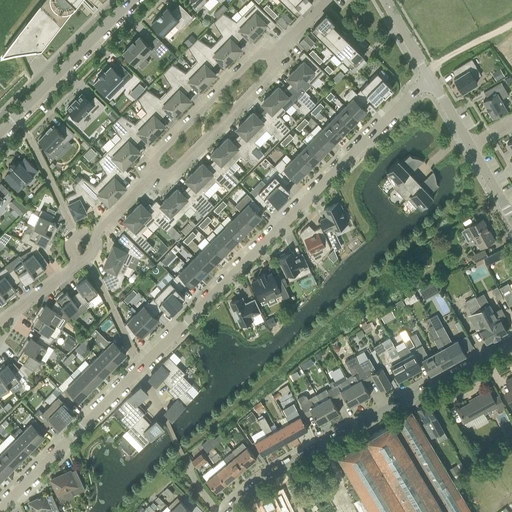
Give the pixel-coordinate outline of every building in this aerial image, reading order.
[(42,0),(12,39),(18,51),(42,48),(78,0),(42,0)] [(192,0),(194,1),(191,4),(197,11),(207,0),(192,0)] [(281,0),(281,1),(289,8),(296,0),(281,0)] [(296,0),(289,8),(297,16),(312,1),(311,0),(296,0)] [(255,3),(242,16),(258,32),(266,24),(270,28),(275,23),(255,3)] [(157,18),(152,24),(164,35),(174,24),(180,29),(192,16),(180,4),(172,12),(168,8),(162,13),(161,12),(157,17),(157,18)] [(214,14),(218,18),(228,8),(224,4),(214,14)] [(269,13),(272,10),(267,5),(267,4),(263,8),(269,13)] [(272,10),(269,13),(274,18),(278,15),(272,10)] [(258,32),(242,16),(236,21),(223,13),(218,18),(238,38),(243,33),(250,41),(258,32)] [(319,38),(333,24),(332,24),(334,22),(334,21),(333,22),(327,15),(311,30),(319,38)] [(284,29),(289,24),(281,16),(276,21),(284,29)] [(238,38),(218,18),(213,22),(222,36),(216,41),(233,58),(241,49),(234,42),(238,38)] [(336,27),(333,24),(319,38),(327,46),(342,30),(337,26),(336,27)] [(347,35),(342,30),(327,46),(335,53),(348,40),(345,37),(347,35)] [(193,43),(196,39),(192,35),(184,42),(189,47),(193,43)] [(129,47),(123,53),(135,65),(152,48),(140,36),(134,42),(133,41),(128,46),(129,47)] [(233,58),(216,41),(211,47),(197,38),(196,39),(193,43),(213,63),(217,59),(225,66),(233,58)] [(311,46),(303,38),(299,43),(307,51),(311,46)] [(169,49),(159,39),(152,45),(156,48),(153,51),(160,58),(169,49)] [(351,42),(348,40),(335,53),(342,61),(357,46),(353,41),(351,42)] [(213,63),(193,43),(189,47),(188,48),(197,61),(191,67),(208,83),(216,75),(209,68),(213,63)] [(362,51),(357,46),(342,61),(353,71),(357,71),(358,70),(354,65),(362,57),(364,55),(360,52),(363,51),(362,51)] [(309,54),(314,59),(318,55),(312,50),(309,54)] [(299,57),(303,61),(295,69),(311,85),(319,77),(319,78),(325,72),(304,52),(299,57)] [(323,60),(318,55),(314,59),(320,64),(323,60)] [(366,62),(362,57),(354,65),(358,70),(366,62)] [(454,79),(462,93),(477,83),(475,79),(481,75),(476,67),(476,66),(472,59),(453,70),(457,77),(454,79)] [(105,72),(104,70),(99,75),(100,77),(94,83),(106,95),(117,84),(121,87),(132,76),(120,64),(115,69),(111,66),(105,72)] [(172,64),(167,69),(188,89),(192,85),(199,92),(208,83),(191,67),(185,72),(172,64)] [(330,74),(333,70),(328,65),(324,69),(330,74)] [(188,89),(167,69),(163,73),(171,87),(166,92),(182,109),(191,100),(183,93),(188,89)] [(305,91),(311,85),(295,69),(289,75),(290,76),(288,78),(293,84),(289,88),(310,109),(315,104),(309,97),(310,96),(305,91)] [(500,69),(492,73),(496,81),(505,76),(500,69)] [(384,96),(385,94),(392,87),(385,80),(388,76),(382,70),(378,73),(377,73),(369,81),(384,96)] [(340,79),(336,75),(332,79),(336,83),(340,79)] [(375,104),(382,97),(384,96),(369,81),(357,93),(366,103),(370,99),(375,104)] [(493,118),(507,110),(501,100),(509,95),(501,82),(484,92),(488,99),(483,101),(487,107),(486,108),(488,112),(489,111),(493,118)] [(141,93),(145,89),(139,84),(135,88),(141,93)] [(305,114),(310,109),(289,88),(285,93),(279,87),(277,89),(276,88),(270,94),(286,110),(292,104),(297,109),(298,108),(305,114)] [(350,102),(345,106),(358,119),(366,111),(362,107),(366,103),(357,93),(352,88),(344,96),(350,102)] [(182,109),(166,92),(160,98),(147,89),(142,94),(162,114),(167,110),(174,117),(182,109)] [(91,100),(91,99),(83,92),(77,97),(77,96),(72,100),(73,101),(67,107),(80,120),(89,111),(95,117),(106,106),(95,96),(91,100)] [(331,92),(326,97),(330,101),(335,96),(331,92)] [(158,119),(162,114),(142,94),(137,99),(146,112),(140,118),(157,134),(165,126),(158,119)] [(280,116),(286,110),(270,94),(264,101),(265,102),(262,104),(268,110),(264,114),(285,135),(290,129),(283,123),(284,121),(280,116)] [(320,103),(316,107),(319,111),(324,107),(320,103)] [(358,119),(345,106),(338,114),(350,127),(358,119)] [(315,116),(319,111),(316,107),(311,112),(315,116)] [(114,112),(109,117),(114,121),(118,117),(114,112)] [(245,120),(260,136),(266,130),(271,134),(273,133),(280,140),(285,135),(264,114),(260,118),(254,113),(252,115),(251,114),(245,120)] [(338,114),(330,122),(343,134),(350,127),(338,114)] [(157,134),(140,118),(135,124),(121,115),(117,120),(137,140),(141,136),(149,143),(157,134)] [(300,122),(304,126),(309,122),(305,118),(300,122)] [(121,138),(115,144),(132,160),(140,151),(133,144),(137,140),(117,120),(112,124),(121,138)] [(239,140),(259,160),(265,155),(258,148),(259,147),(254,142),(260,136),(245,120),(238,126),(239,127),(237,130),(243,135),(239,140)] [(300,131),(304,126),(300,122),(296,127),(300,131)] [(330,122),(322,129),(335,142),(343,134),(330,122)] [(39,140),(47,148),(43,151),(52,160),(57,155),(60,158),(73,145),(68,140),(74,134),(63,124),(58,129),(53,125),(52,127),(51,126),(47,130),(48,131),(39,140)] [(322,129),(315,137),(328,150),(335,142),(322,129)] [(116,133),(102,146),(107,150),(120,138),(116,133)] [(285,138),(289,142),(293,137),(290,133),(285,138)] [(315,137),(307,145),(320,157),(328,150),(315,137)] [(219,146),(235,161),(241,155),(246,160),(247,159),(254,165),(259,160),(239,140),(234,144),(229,138),(226,140),(225,139),(219,146)] [(284,146),(289,142),(285,138),(280,143),(284,146)] [(90,146),(84,140),(81,144),(86,149),(90,146)] [(132,160),(115,144),(102,156),(123,176),(128,172),(124,168),(132,160)] [(320,157),(307,145),(300,152),(312,165),(320,157)] [(229,167),(235,161),(219,146),(213,152),(214,153),(212,155),(218,161),(213,165),(234,186),(239,180),(233,174),(234,172),(229,167)] [(96,153),(91,147),(83,155),(89,161),(96,153)] [(312,165),(300,152),(292,160),(305,173),(312,165)] [(386,171),(389,174),(390,175),(388,176),(394,186),(394,187),(408,173),(408,174),(410,172),(404,166),(413,158),(410,155),(401,163),(398,160),(397,161),(388,171),(387,170),(386,171)] [(118,181),(123,176),(102,156),(98,161),(106,174),(101,180),(117,196),(126,188),(118,181)] [(274,166),(279,172),(289,181),(293,177),(296,181),(305,173),(292,160),(287,164),(282,158),(274,166)] [(18,191),(25,184),(38,170),(28,160),(23,165),(19,161),(16,165),(13,162),(9,166),(12,169),(8,172),(9,173),(4,178),(18,191)] [(194,171),(210,187),(216,181),(221,186),(222,184),(229,191),(234,186),(213,165),(209,169),(203,164),(201,166),(200,165),(194,171)] [(204,193),(210,187),(194,171),(188,177),(189,178),(186,181),(192,186),(188,191),(209,211),(214,206),(207,199),(208,197),(204,193)] [(279,172),(267,184),(281,199),(290,190),(285,185),(289,181),(279,172)] [(421,185),(411,173),(410,172),(408,174),(408,173),(394,187),(394,186),(393,187),(406,200),(408,198),(420,186),(421,185)] [(117,196),(101,180),(95,186),(82,177),(80,178),(77,182),(97,202),(102,198),(109,205),(117,196)] [(92,207),(97,202),(77,182),(73,186),(75,192),(65,197),(75,218),(86,213),(82,204),(86,200),(92,207)] [(418,204),(419,205),(421,208),(422,207),(432,197),(432,198),(433,197),(430,194),(439,185),(436,182),(427,190),(421,185),(420,186),(408,198),(418,204)] [(0,204),(0,205),(0,204),(0,201),(2,199),(2,198),(9,191),(0,183),(0,204)] [(273,207),(281,200),(281,199),(267,184),(254,197),(264,206),(268,202),(273,207)] [(168,197),(184,212),(190,206),(195,211),(197,209),(203,216),(209,211),(188,191),(184,195),(178,189),(176,191),(175,190),(168,197)] [(151,205),(172,226),(177,221),(176,220),(184,212),(168,197),(162,203),(163,204),(162,206),(156,200),(151,205)] [(252,199),(240,211),(253,225),(262,216),(258,212),(262,208),(252,199)] [(223,201),(218,205),(222,209),(227,204),(223,201)] [(341,205),(339,206),(338,203),(323,209),(327,217),(321,220),(328,236),(335,233),(334,229),(348,223),(343,212),(344,211),(341,205)] [(151,205),(147,209),(141,204),(139,206),(138,205),(132,211),(148,227),(154,221),(159,225),(160,224),(167,231),(172,226),(151,205)] [(20,216),(27,209),(23,205),(16,212),(20,216)] [(218,214),(222,209),(218,205),(214,210),(218,214)] [(39,216),(34,226),(54,236),(58,227),(50,224),(54,216),(41,209),(38,216),(39,216)] [(130,226),(126,231),(147,252),(152,246),(145,239),(147,238),(142,233),(148,227),(132,211),(126,217),(127,218),(125,221),(130,226)] [(253,225),(240,211),(232,219),(246,232),(253,225)] [(208,216),(203,220),(207,224),(212,220),(208,216)] [(246,232),(232,219),(225,227),(238,240),(246,232)] [(494,240),(482,219),(468,227),(480,248),(494,240)] [(202,229),(207,224),(203,220),(199,225),(202,229)] [(54,236),(34,226),(30,234),(25,231),(21,240),(32,245),(32,246),(38,249),(42,241),(50,244),(54,236)] [(238,240),(225,227),(217,235),(230,248),(238,240)] [(317,262),(331,248),(321,227),(311,232),(306,227),(299,234),(309,255),(317,262)] [(192,231),(188,236),(192,240),(196,235),(192,231)] [(118,238),(124,244),(126,246),(122,249),(115,246),(113,249),(112,248),(108,256),(128,265),(133,255),(140,259),(144,254),(124,233),(118,238)] [(230,248),(217,235),(210,242),(223,255),(230,248)] [(187,244),(192,240),(188,236),(183,240),(187,244)] [(331,242),(334,249),(341,246),(338,238),(331,242)] [(223,255),(210,242),(202,250),(215,263),(223,255)] [(171,249),(172,250),(175,253),(180,248),(176,244),(171,249)] [(38,250),(38,249),(32,246),(30,250),(20,256),(37,278),(44,273),(39,266),(41,264),(39,261),(44,257),(38,250)] [(504,248),(488,256),(484,258),(486,262),(487,265),(508,255),(504,248)] [(338,257),(334,249),(327,256),(333,262),(338,257)] [(475,262),(484,258),(488,256),(485,249),(471,256),(474,263),(475,262)] [(176,255),(175,253),(172,250),(161,261),(166,266),(176,255)] [(215,263),(202,250),(195,258),(208,271),(215,263)] [(280,256),(280,257),(278,258),(287,276),(296,272),(299,277),(307,273),(310,271),(311,271),(302,254),(295,257),(292,251),(285,255),(285,253),(280,256)] [(9,272),(17,283),(24,277),(29,284),(37,278),(20,256),(6,267),(9,272)] [(111,271),(108,275),(102,278),(108,289),(113,286),(115,289),(119,287),(124,275),(123,275),(128,265),(108,256),(104,264),(106,264),(104,267),(111,271)] [(208,271),(195,258),(187,265),(200,278),(208,271)] [(484,258),(475,262),(477,266),(486,262),(484,258)] [(155,265),(151,261),(147,265),(151,269),(155,265)] [(174,277),(184,287),(188,283),(192,287),(200,278),(187,265),(179,274),(178,273),(174,277)] [(0,289),(8,300),(16,295),(10,288),(17,283),(9,272),(6,267),(0,271),(0,289)] [(417,272),(410,276),(416,286),(417,287),(422,284),(421,283),(423,282),(417,272)] [(278,286),(272,273),(265,276),(263,274),(258,276),(259,279),(252,282),(260,301),(280,292),(283,299),(289,296),(283,284),(278,286)] [(101,298),(98,293),(84,275),(77,281),(82,289),(75,294),(83,304),(89,299),(92,304),(101,298)] [(176,304),(177,304),(185,296),(179,291),(184,287),(174,277),(162,290),(176,304)] [(434,284),(420,292),(424,299),(438,291),(434,284)] [(497,285),(492,288),(497,300),(503,297),(497,285)] [(0,304),(1,306),(8,300),(0,289),(0,304)] [(176,304),(162,290),(149,302),(159,312),(163,308),(168,313),(176,304)] [(503,295),(509,306),(511,303),(511,292),(511,291),(503,295)] [(83,304),(75,294),(68,299),(63,292),(55,297),(57,300),(65,310),(68,315),(83,304)] [(132,298),(128,295),(123,299),(127,303),(132,298)] [(476,331),(479,329),(486,343),(497,337),(479,304),(475,296),(465,301),(472,314),(468,316),(476,331)] [(42,306),(37,313),(55,325),(65,310),(57,300),(50,311),(42,306)] [(238,300),(230,304),(233,310),(232,311),(235,318),(236,317),(240,325),(252,320),(251,316),(260,312),(254,300),(245,304),(244,301),(240,303),(238,300)] [(501,308),(493,312),(486,300),(479,304),(497,337),(507,332),(500,318),(505,315),(501,308)] [(150,328),(152,327),(159,320),(155,316),(159,312),(149,302),(148,301),(136,314),(150,328)] [(50,343),(54,338),(49,335),(56,326),(55,325),(37,313),(32,321),(40,326),(38,329),(43,332),(39,337),(50,343)] [(136,314),(125,325),(124,325),(132,339),(138,333),(142,337),(150,328),(136,314)] [(429,318),(433,325),(439,336),(440,336),(446,346),(454,361),(466,354),(458,340),(452,343),(436,314),(429,318)] [(276,323),(273,317),(266,320),(270,327),(272,326),(276,324),(276,323)] [(464,329),(459,321),(455,323),(459,331),(464,329)] [(369,323),(363,326),(366,333),(373,329),(369,323)] [(428,356),(422,345),(416,334),(410,337),(409,337),(414,346),(430,374),(454,361),(446,346),(440,336),(439,336),(433,325),(427,328),(439,350),(428,356)] [(95,329),(90,334),(94,338),(99,333),(95,329)] [(365,335),(362,329),(356,332),(360,338),(365,335)] [(421,368),(410,348),(414,346),(409,337),(410,337),(405,329),(400,332),(408,348),(399,353),(410,374),(421,368)] [(40,358),(49,346),(50,343),(39,337),(35,344),(27,339),(22,347),(40,358)] [(70,337),(63,346),(70,350),(76,341),(70,337)] [(83,342),(86,346),(91,341),(87,337),(83,342)] [(113,341),(105,349),(118,362),(126,354),(124,352),(126,350),(122,346),(120,348),(113,341)] [(388,360),(391,365),(399,380),(410,374),(399,353),(392,357),(382,341),(374,346),(383,363),(388,360)] [(78,353),(86,346),(83,342),(75,350),(78,353)] [(28,378),(40,358),(22,347),(17,355),(25,359),(19,368),(28,378)] [(118,362),(105,349),(98,357),(111,369),(118,362)] [(320,352),(315,354),(317,360),(323,357),(320,352)] [(68,357),(71,361),(76,356),(72,353),(68,357)] [(360,401),(370,395),(364,385),(369,382),(359,363),(355,356),(345,362),(352,375),(347,378),(360,401)] [(67,365),(71,361),(68,357),(63,362),(67,365)] [(111,369),(98,357),(90,364),(103,377),(111,369)] [(156,384),(161,379),(170,388),(183,375),(183,376),(185,373),(176,364),(169,357),(151,374),(156,384)] [(374,379),(380,390),(391,384),(382,368),(376,371),(369,357),(359,363),(369,382),(374,379)] [(4,364),(0,367),(0,374),(10,387),(19,380),(21,383),(28,378),(19,368),(14,362),(8,366),(12,370),(9,372),(4,364)] [(103,377),(90,364),(82,372),(95,385),(103,377)] [(95,385),(82,372),(75,380),(88,392),(95,385)] [(0,394),(10,387),(0,374),(0,394)] [(167,408),(172,418),(193,397),(186,391),(192,385),(183,376),(183,375),(170,388),(167,390),(176,399),(167,408)] [(343,396),(349,407),(360,401),(347,378),(345,375),(334,381),(332,381),(329,383),(332,388),(338,399),(343,396)] [(88,392),(75,380),(63,392),(72,401),(76,397),(80,400),(88,392)] [(119,406),(120,406),(126,413),(120,419),(129,428),(130,428),(142,415),(143,416),(145,413),(136,404),(145,395),(140,385),(119,406)] [(278,390),(279,392),(281,395),(290,390),(287,385),(278,390)] [(329,418),(339,413),(333,402),(338,399),(332,388),(317,396),(320,402),(329,418)] [(493,399),(488,390),(475,397),(476,399),(458,409),(465,422),(483,412),(485,414),(497,407),(500,412),(506,408),(499,396),(493,399)] [(72,401),(63,392),(50,404),(65,419),(73,411),(68,405),(72,401)] [(279,392),(273,395),(275,400),(282,396),(281,395),(279,392)] [(298,398),(308,416),(313,413),(318,424),(329,418),(320,402),(317,396),(311,400),(311,399),(309,400),(306,396),(303,395),(298,398)] [(261,401),(253,406),(257,411),(264,406),(261,401)] [(7,411),(12,407),(8,403),(4,407),(7,411)] [(436,436),(444,431),(428,403),(417,408),(425,423),(428,421),(436,436)] [(38,417),(47,426),(51,422),(57,427),(65,419),(50,404),(38,417)] [(296,436),(307,429),(296,410),(285,416),(289,423),(296,436)] [(471,511),(451,478),(447,470),(412,411),(338,455),(371,511),(471,511)] [(246,418),(250,424),(256,421),(252,414),(246,418)] [(161,429),(161,428),(156,419),(151,424),(143,416),(142,415),(130,428),(129,428),(127,430),(143,447),(161,429)] [(277,429),(273,432),(264,416),(258,420),(263,429),(263,430),(274,449),(285,442),(277,429)] [(41,433),(45,429),(36,419),(24,431),(36,444),(44,436),(41,433)] [(289,423),(277,429),(285,442),(296,436),(289,423)] [(36,444),(24,431),(20,428),(12,435),(16,439),(29,452),(36,444)] [(263,430),(252,436),(262,455),(274,449),(263,430)] [(232,439),(227,433),(223,437),(228,443),(232,439)] [(209,442),(213,447),(218,443),(214,438),(209,442)] [(29,452),(16,439),(8,447),(21,459),(29,452)] [(207,452),(213,447),(209,442),(203,447),(207,452)] [(21,459),(8,447),(1,454),(14,467),(21,459)] [(246,467),(256,459),(247,447),(237,455),(232,450),(246,467)] [(232,450),(222,459),(223,459),(226,464),(236,476),(246,467),(232,450)] [(192,461),(197,467),(206,460),(201,453),(192,461)] [(14,467),(1,454),(0,454),(0,468),(6,475),(14,467)] [(226,464),(223,459),(214,467),(217,472),(226,484),(236,476),(226,464)] [(456,465),(447,470),(451,478),(460,472),(456,465)] [(202,475),(216,492),(226,484),(217,472),(214,467),(213,466),(202,475)] [(74,495),(85,490),(76,470),(71,473),(71,471),(51,480),(58,495),(71,489),(74,495)] [(167,487),(164,490),(170,496),(173,493),(167,487)] [(280,493),(261,502),(266,511),(278,511),(287,508),(280,493)] [(59,511),(52,494),(46,497),(45,495),(42,496),(38,498),(29,502),(32,511),(59,511)] [(164,502),(158,496),(154,499),(160,505),(164,502)] [(168,506),(172,510),(173,511),(191,511),(177,498),(168,506)]
